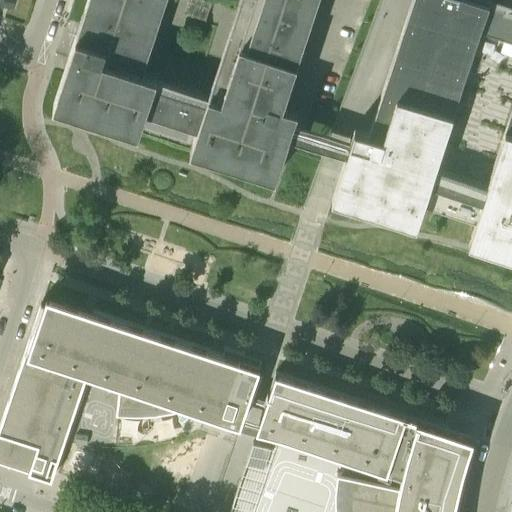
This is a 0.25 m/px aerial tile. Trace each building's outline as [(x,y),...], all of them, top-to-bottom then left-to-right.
[(76,35),(53,104),(139,132),(146,111),(197,127),(190,149),(275,177),(289,137),(294,121),(298,108),(283,103),(316,0),(87,0),(80,22),(87,24),(82,37),(76,35)] [(511,0),(412,0),(369,131),(355,126),(350,139),(294,121),(289,137),(345,155),(332,196),(333,196),(346,200),(371,209),(408,221),(411,222),(414,223),(416,223),(423,202),(476,220),(469,241),(471,241),(473,242),(477,243),(511,254),(511,0)] [(185,404),(240,423),(262,359),(225,346),(223,353),(47,294),(45,301),(42,300),(0,423),(0,460),(52,478),(91,362),(95,364),(94,365),(96,365),(97,364),(121,371),(116,415),(118,415),(119,410),(125,411),(133,411),(139,411),(149,411),(159,410),(168,408),(178,406),(185,404)] [(453,511),(456,498),(464,468),(473,436),(418,418),(417,418),(276,370),(259,422),(261,422),(254,442),(253,441),(229,511),(453,511)] [(87,435),(77,434),(76,443),(87,444),(87,435)]
